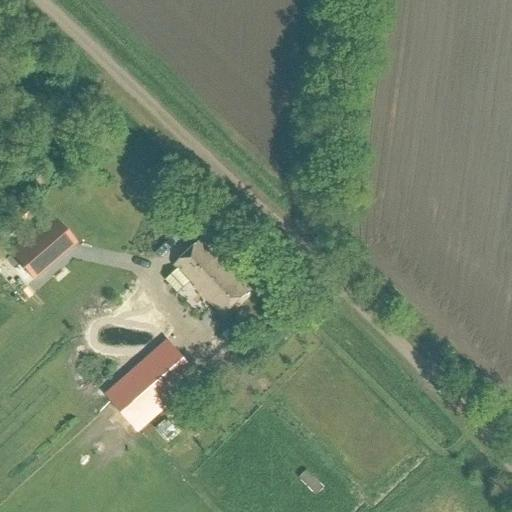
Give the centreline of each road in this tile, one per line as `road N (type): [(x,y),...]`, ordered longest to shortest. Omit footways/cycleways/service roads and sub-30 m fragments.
road 1 (unclassified): [(511,465),(38,0)]
road 2 (track): [(312,0),(295,246)]
